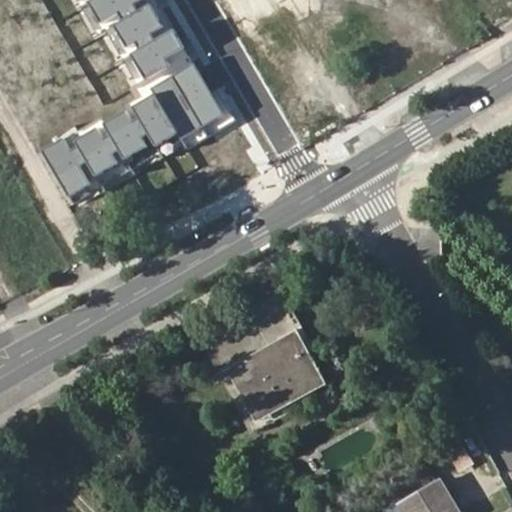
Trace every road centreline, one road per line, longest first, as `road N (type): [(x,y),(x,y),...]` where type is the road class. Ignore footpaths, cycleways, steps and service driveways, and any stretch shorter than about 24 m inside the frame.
road 1 (primary): [(315,196),(0,378)]
road 2 (residential): [(356,172),(511,441)]
road 3 (residential): [(315,196),(199,0)]
road 4 (primary): [(511,77),(356,172)]
